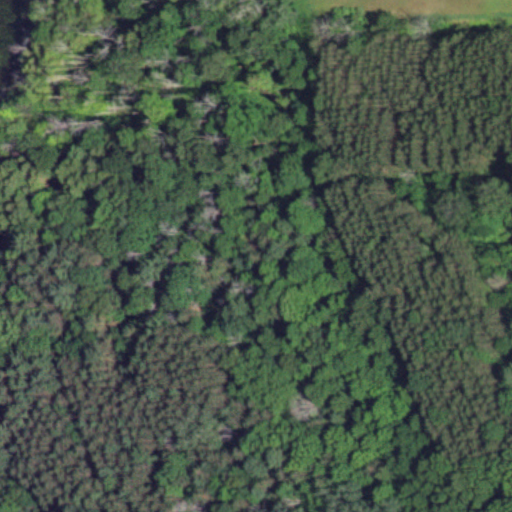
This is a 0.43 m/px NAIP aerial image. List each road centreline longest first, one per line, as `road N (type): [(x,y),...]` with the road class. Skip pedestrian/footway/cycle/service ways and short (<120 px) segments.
road 1 (track): [(511,58),(302,74),(315,278),(337,383),(411,494),(409,511)]
road 2 (track): [(193,511),(166,470),(132,375),(91,342),(0,353)]
